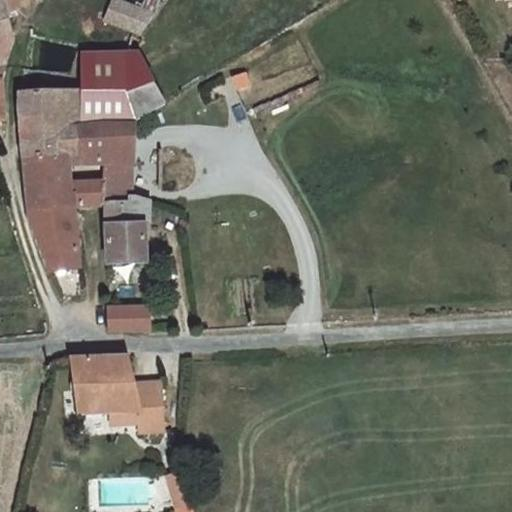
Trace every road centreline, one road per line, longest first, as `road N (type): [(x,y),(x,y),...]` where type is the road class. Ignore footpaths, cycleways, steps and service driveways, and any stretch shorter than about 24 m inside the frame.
road 1 (unclassified): [(511,327),(233,344),(63,344)]
road 2 (unclassified): [(18,73),(15,160),(63,344)]
